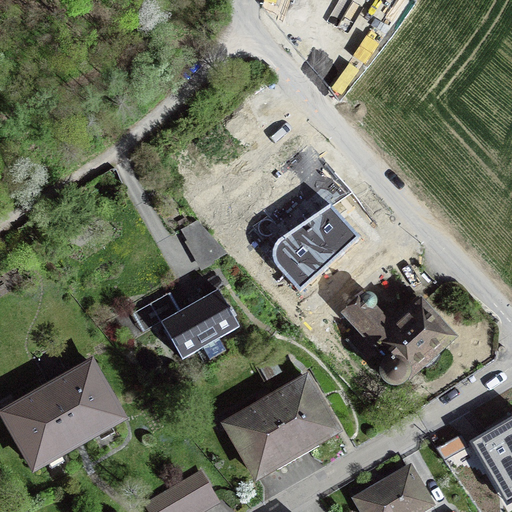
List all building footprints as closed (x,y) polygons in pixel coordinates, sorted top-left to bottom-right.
[(270,261),(275,266),(272,259),(273,252),(275,246),(279,241),(330,205),(350,191),(311,149),(235,219),(272,259),(270,261)] [(275,266),(300,293),(360,238),(330,205),(279,241),(275,246),(273,252),(272,259),(275,266)] [(227,253),(197,220),(180,230),(187,241),(185,242),(201,271),(215,263),(214,261),(227,253)] [(452,339),(421,304),(393,328),(373,306),(375,304),(375,301),(375,299),(373,296),(371,295),(369,294),(366,294),(364,295),(359,300),(349,287),(324,309),(335,323),(344,315),(359,331),(350,339),(365,356),(370,352),(381,365),(387,360),(383,365),(382,370),(383,375),(386,379),(390,382),(395,383),(400,383),(404,380),(452,339)] [(218,290),(161,322),(182,359),(203,348),(209,360),(226,350),(219,338),(239,327),(218,290)] [(91,365),(5,413),(35,466),(121,418),(91,365)] [(307,379),(227,425),(257,477),(337,431),(307,379)] [(511,416),(470,443),(507,506),(511,503),(511,416)] [(415,511),(430,503),(410,469),(358,499),(365,511),(415,511)] [(201,473),(146,505),(150,511),(196,511),(217,500),(201,473)]
